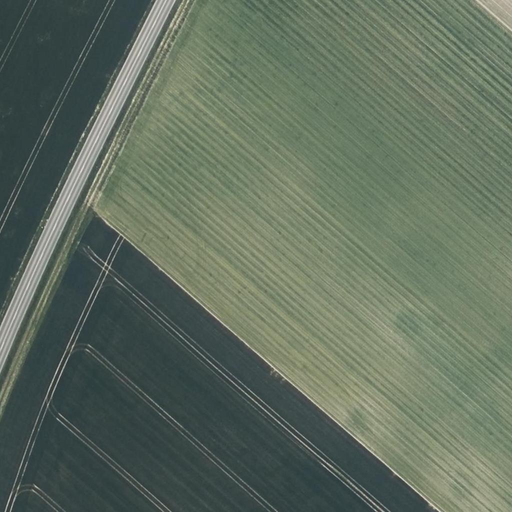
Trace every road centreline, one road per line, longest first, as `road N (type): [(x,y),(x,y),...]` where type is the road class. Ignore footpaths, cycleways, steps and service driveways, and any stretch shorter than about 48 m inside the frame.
road 1 (track): [(188,0),(80,209),(0,390)]
road 2 (secondary): [(0,348),(163,0)]
